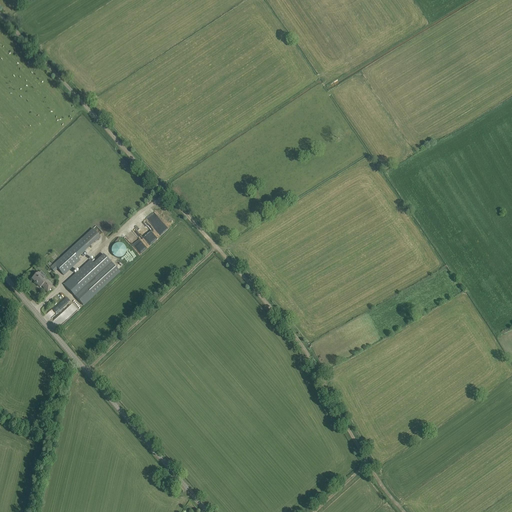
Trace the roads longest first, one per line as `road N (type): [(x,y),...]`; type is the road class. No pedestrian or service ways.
road 1 (track): [(0,14),(217,247)]
road 2 (unclassified): [(207,511),(0,271)]
road 3 (track): [(217,247),(300,342),(366,464)]
road 4 (track): [(217,247),(85,371)]
